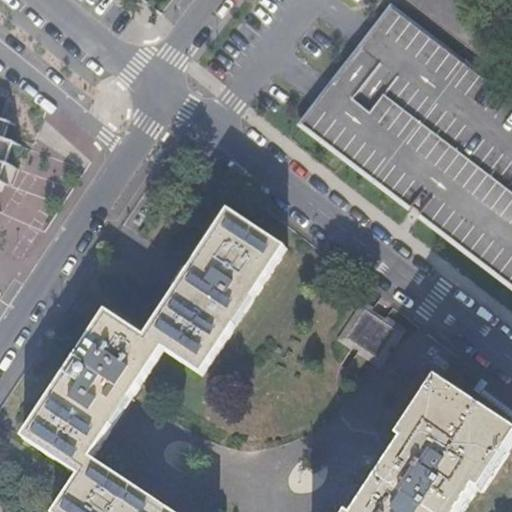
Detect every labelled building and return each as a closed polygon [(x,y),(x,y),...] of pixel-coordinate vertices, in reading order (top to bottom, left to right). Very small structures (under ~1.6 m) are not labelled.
[(511,286),(511,107),(389,13),(326,96),(302,128),(511,286)] [(0,196),(6,180),(13,183),(19,168),(23,169),(25,164),(7,157),(13,141),(34,149),(36,142),(30,140),(35,128),(0,116),(0,196)] [(202,375),(285,250),(229,213),(144,339),(107,313),(24,439),(81,477),(57,511),(171,511),(92,459),(127,408),(165,351),(202,375)] [(397,331),(364,308),(344,338),(377,361),(397,331)] [(478,499),(511,448),(511,437),(437,386),(397,445),(401,448),(359,511),(464,511),(474,497),(478,499)]
